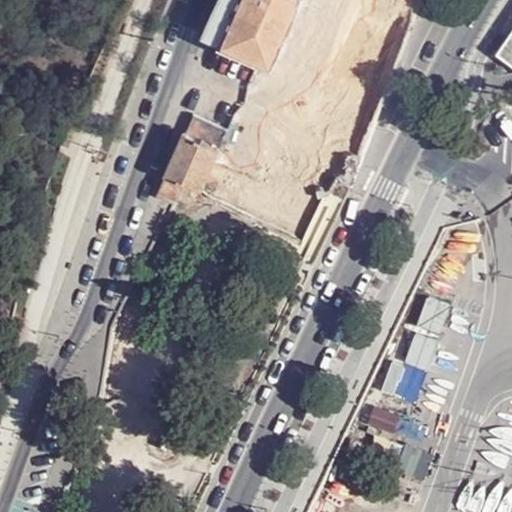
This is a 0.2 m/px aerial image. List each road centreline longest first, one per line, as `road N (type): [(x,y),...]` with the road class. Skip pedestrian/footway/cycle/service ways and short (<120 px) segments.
road 1 (tertiary): [(231,511),(480,0)]
road 2 (tertiary): [(201,0),(80,327),(50,373),(1,511)]
